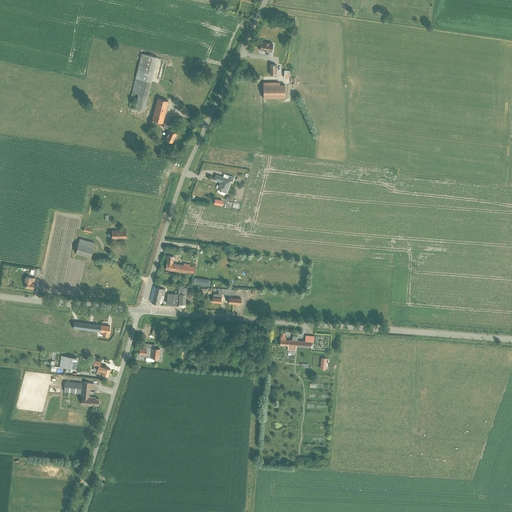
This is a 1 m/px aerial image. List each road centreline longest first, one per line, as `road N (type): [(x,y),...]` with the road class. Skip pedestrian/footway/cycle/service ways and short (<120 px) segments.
road 1 (tertiary): [(511,339),(140,311)]
road 2 (unclassified): [(140,311),(186,167),(265,0)]
road 3 (unclassified): [(76,511),(140,311)]
road 4 (tertiary): [(140,311),(0,296)]
